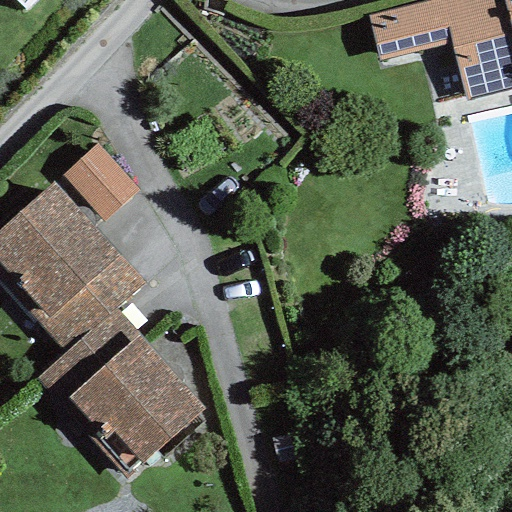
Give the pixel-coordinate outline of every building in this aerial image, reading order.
[(511,0),(435,0),(367,17),(377,64),(450,45),(465,101),(511,88),(511,0)] [(138,190),(96,145),(62,176),(105,221),(138,190)] [(146,286),(53,182),(0,230),(0,265),(36,306),(29,313),(65,353),(115,309),(146,286)] [(70,399),(137,336),(115,309),(65,353),(36,379),(59,406),(70,399)] [(205,409),(137,336),(70,399),(98,429),(88,438),(125,476),(140,462),(144,466),(205,409)]
